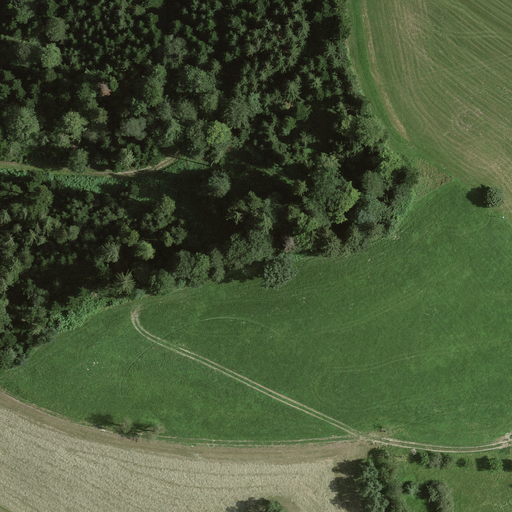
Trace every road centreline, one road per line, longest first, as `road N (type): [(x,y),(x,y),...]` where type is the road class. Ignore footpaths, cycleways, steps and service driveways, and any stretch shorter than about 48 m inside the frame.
road 1 (track): [(0,388),(60,417),(186,442),(381,440),(450,449),(511,442)]
road 2 (track): [(0,165),(124,175),(169,165),(191,150),(217,106),(222,0)]
